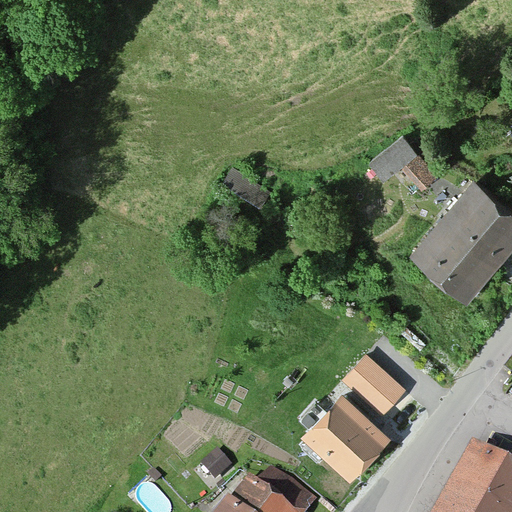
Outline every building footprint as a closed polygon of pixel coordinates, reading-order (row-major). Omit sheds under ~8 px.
[(397,129),(365,157),(381,174),(400,157),(421,181),(433,170),(397,129)] [(220,178),(261,200),(270,184),(229,161),(220,178)] [(511,247),(511,214),(472,182),(409,259),(466,305),(511,247)] [(381,409),(406,382),(365,345),(340,372),(381,409)] [(390,438),(341,390),(299,433),(348,481),(390,438)] [(511,511),(511,472),(469,449),(434,511),(511,511)] [(297,511),(246,472),(214,511),(297,511)]
